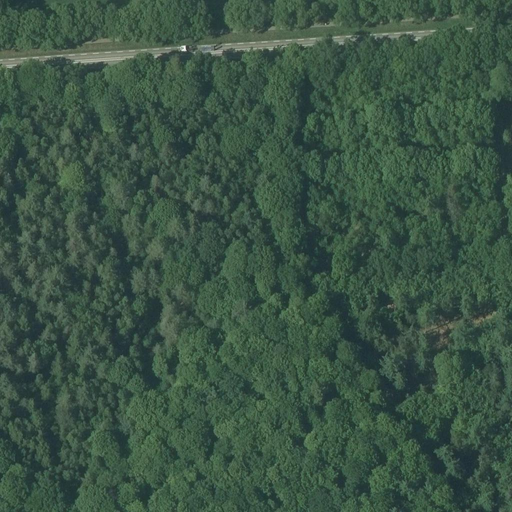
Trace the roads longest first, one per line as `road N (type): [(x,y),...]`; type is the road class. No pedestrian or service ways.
road 1 (track): [(511,256),(282,279),(101,511)]
road 2 (primary): [(0,69),(511,33)]
road 3 (track): [(258,306),(302,298),(333,316),(461,511)]
